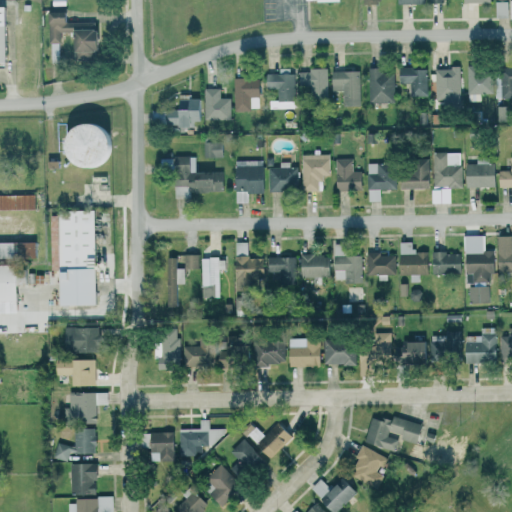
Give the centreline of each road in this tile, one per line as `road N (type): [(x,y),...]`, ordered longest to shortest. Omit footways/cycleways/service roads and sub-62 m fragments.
road 1 (residential): [(133,0),(144,325),(131,404),(134,511)]
road 2 (residential): [(116,85),(278,37),(511,32)]
road 3 (residential): [(131,404),(511,394)]
road 4 (residential): [(140,225),(511,217)]
road 5 (residential): [(268,511),(336,443),(335,397)]
